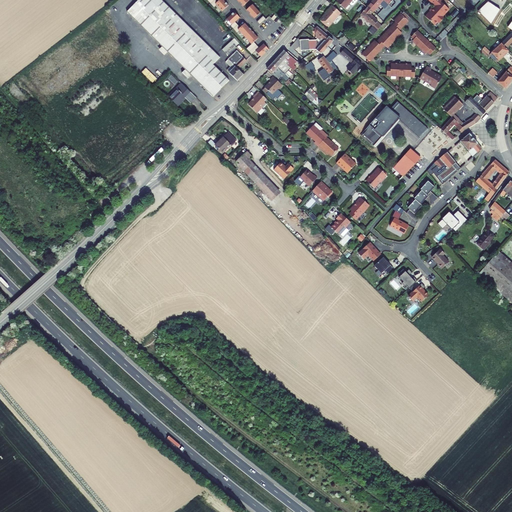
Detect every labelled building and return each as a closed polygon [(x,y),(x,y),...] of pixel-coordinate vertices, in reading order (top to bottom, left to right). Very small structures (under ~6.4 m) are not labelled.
[(225,86),(208,70),(215,63),(170,19),(174,14),(159,0),(136,0),(124,13),(211,97),(219,89),(220,90),(225,86)] [(228,6),(223,1),(221,2),(220,0),(217,3),(215,5),(216,6),(222,12),(228,6)] [(338,0),(336,3),(344,9),(348,4),(349,5),(353,0),(338,0)] [(372,0),(366,7),(366,8),(360,16),(376,30),(379,27),(372,20),(372,19),(368,15),(382,1),(387,6),(392,0),(396,0),(401,4),(405,0),(372,0)] [(441,1),(440,0),(427,0),(433,5),(428,10),(428,11),(424,16),(433,25),(436,21),(438,23),(442,18),(441,16),(447,9),(440,2),(441,1)] [(487,0),(477,10),(491,25),(499,17),(497,15),(500,12),(489,0),(487,0)] [(246,11),(252,18),(254,16),(256,18),(260,14),(252,5),(246,11)] [(331,7),(319,21),(328,28),(340,14),(331,7)] [(376,39),(360,55),(368,63),(383,46),(386,49),(401,33),(398,30),(407,21),(406,20),(408,18),(402,12),(400,14),(399,14),(390,23),(392,25),(377,40),(376,39)] [(240,19),(234,13),(226,20),(232,26),(235,23),(240,19)] [(266,20),(263,17),(257,23),(260,26),(266,20)] [(252,32),(246,26),(245,28),(243,26),(240,29),(238,31),(239,32),(245,38),(252,32)] [(332,41),(315,27),(314,29),(314,36),(317,38),(314,41),(308,41),(308,40),(299,40),(300,51),(315,50),(320,54),(332,41)] [(511,29),(511,30),(511,32),(500,43),(499,42),(490,52),(483,46),(481,48),(495,61),(506,50),(504,48),(511,40),(511,29)] [(435,49),(416,31),(410,37),(412,40),(411,41),(425,54),(426,53),(429,55),(435,49)] [(256,37),(252,32),(245,38),(251,45),(254,43),(256,41),(255,39),(256,37)] [(234,47),(229,42),(217,54),(219,56),(229,47),(231,49),(234,47)] [(257,47),(254,43),(251,45),(246,50),(247,51),(249,53),(253,50),(257,47)] [(259,49),(257,47),(253,50),(249,53),(252,56),(256,53),(259,49)] [(269,51),(265,47),(264,49),(262,47),(259,49),(256,53),(262,59),(269,51)] [(246,59),(236,48),(227,57),(230,60),(227,62),(232,67),(229,69),(227,70),(237,80),(243,73),(237,68),(246,59)] [(343,50),(340,54),(357,68),(360,64),(343,50)] [(284,53),(282,52),(278,57),(283,62),(290,69),(293,71),(296,68),(293,66),(297,63),(284,52),(284,53)] [(323,57),(318,60),(328,75),(336,69),(331,62),(336,56),(332,52),(327,58),(325,60),(323,57)] [(511,54),(511,55),(511,57),(510,60),(511,63),(511,68),(509,66),(498,79),(494,74),(495,73),(489,68),(486,72),(504,88),(511,78),(511,54)] [(283,62),(278,57),(272,63),(277,68),(282,72),(284,75),(290,69),(283,62)] [(277,68),(272,63),(266,70),(278,82),(281,78),(286,83),(289,79),(288,78),(282,72),(277,68)] [(383,70),(382,79),(411,80),(411,71),(407,71),(407,67),(386,66),(386,70),(383,70)] [(423,67),(417,79),(428,85),(427,87),(433,90),(439,78),(428,71),(429,70),(423,67)] [(279,89),(270,81),(266,84),(268,86),(259,95),(264,99),(266,96),(269,99),(274,93),(275,94),(279,89)] [(181,85),(166,98),(176,108),(184,101),(188,105),(194,99),(181,85)] [(305,94),(317,105),(322,99),(310,88),(305,94)] [(477,103),(485,111),(496,98),(488,92),(477,103)] [(249,101),(243,107),(252,116),(262,106),(260,105),(262,102),(254,94),(248,99),(249,101)] [(439,128),(451,139),(454,136),(447,129),(453,123),(455,124),(455,125),(460,131),(463,129),(475,122),(484,112),(466,95),(460,103),(465,108),(467,106),(474,112),(472,114),(474,115),(461,122),(451,113),(460,103),(452,96),(440,108),(449,116),(439,128)] [(367,126),(360,133),(373,147),(397,120),(417,138),(425,128),(394,101),(388,109),(385,106),(366,125),(367,126)] [(316,133),(309,127),(302,135),(311,143),(309,144),(316,151),(317,150),(327,159),(334,150),(322,139),(323,137),(317,132),(316,133)] [(226,134),(213,145),(221,154),(234,142),(226,134)] [(470,134),(460,142),(473,157),(481,149),(470,134)] [(417,155),(409,148),(391,167),(401,177),(417,160),(415,158),(417,155)] [(250,160),(245,154),(235,164),(269,201),(278,193),(249,162),(250,160)] [(345,161),(340,156),(331,165),(336,170),(337,170),(343,175),(351,167),(345,162),(345,161)] [(444,156),(431,167),(436,172),(444,166),(448,171),(438,179),(444,186),(458,173),(444,156)] [(283,166),(278,162),(271,169),(281,179),(291,168),(285,163),(283,166)] [(508,175),(494,163),(476,183),(488,195),(484,201),(487,203),(494,195),(508,175)] [(381,177),(374,169),(368,176),(369,176),(367,178),(367,177),(363,181),(364,182),(363,182),(363,184),(369,190),(375,184),(376,184),(380,180),(379,179),(381,177)] [(303,171),(297,178),(307,187),(314,179),(311,176),(310,177),(303,171)] [(323,188),(318,183),(310,191),(311,193),(310,194),(315,198),(317,198),(321,202),(325,197),(326,198),(329,195),(329,193),(326,190),(324,190),(323,189),(324,189),(323,188)] [(435,190),(428,183),(420,190),(422,192),(413,199),(414,200),(406,208),(413,215),(421,208),(419,207),(428,199),(427,198),(435,190)] [(511,185),(510,184),(497,201),(499,203),(506,196),(511,200),(511,185)] [(365,206),(357,198),(352,204),(350,207),(349,207),(346,211),(348,213),(346,216),(351,220),(355,216),(356,217),(359,213),(360,213),(363,210),(363,208),(365,206)] [(495,204),(490,211),(504,223),(509,217),(495,204)] [(402,215),(395,211),(391,217),(394,219),(389,227),(403,234),(408,227),(398,221),(402,215)] [(347,222),(337,213),(333,219),(334,220),(327,227),(336,235),(343,228),(342,227),(347,222)] [(447,217),(437,226),(442,231),(447,226),(455,234),(467,222),(457,213),(450,221),(447,217)] [(486,233),(475,245),(482,251),(489,244),(488,243),(493,238),(486,233)] [(369,244),(358,255),(363,261),(367,257),(373,262),(380,256),(369,244)] [(511,260),(501,250),(481,273),(511,300),(511,260)] [(437,266),(442,271),(449,263),(443,257),(445,255),(441,251),(433,259),(438,265),(437,266)] [(392,269),(383,259),(374,267),(381,275),(384,272),(386,275),(392,269)] [(398,278),(409,289),(416,281),(413,278),(412,279),(409,276),(411,274),(408,270),(406,272),(403,270),(398,274),(400,276),(398,278)] [(424,287),(421,284),(408,297),(413,302),(417,298),(421,302),(428,295),(423,290),(424,287)]
